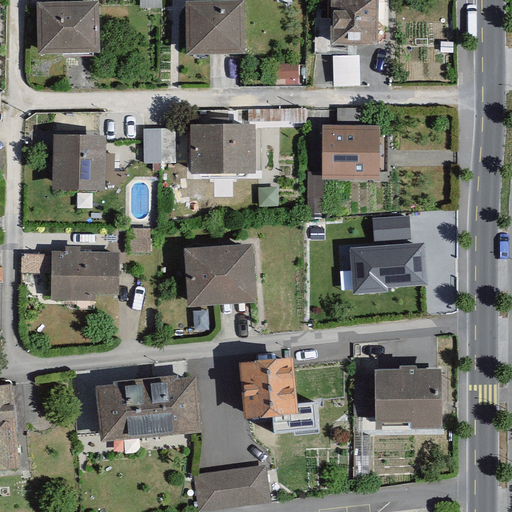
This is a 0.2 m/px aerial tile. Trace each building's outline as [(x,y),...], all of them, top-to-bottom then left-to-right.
[(368,0),(323,0),(323,46),(368,46),(368,0)] [(237,3),(178,6),(180,58),(239,56),(237,3)] [(90,5),(31,6),(32,58),(91,57),(90,5)] [(333,56),(335,86),(361,85),(360,55),(333,56)] [(273,69),(273,85),(296,86),(297,70),(273,69)] [(246,128),(183,129),(184,177),(247,176),(246,128)] [(372,130),(315,129),(315,179),(372,179),(372,130)] [(98,140),(46,138),(44,194),(96,195),(98,140)] [(374,217),(375,238),(411,237),(410,215),(374,217)] [(371,243),(313,241),(312,291),(369,293),(371,243)] [(242,246),(176,250),(179,306),(245,303),(242,246)] [(112,257),(45,256),(45,301),(112,302),(112,257)] [(285,363),(230,365),(233,421),(288,419),(285,363)] [(435,373),(367,373),(367,426),(436,425),(435,373)] [(189,377),(88,382),(91,440),(192,435),(189,377)] [(195,473),(199,507),(272,497),(269,464),(195,473)]
